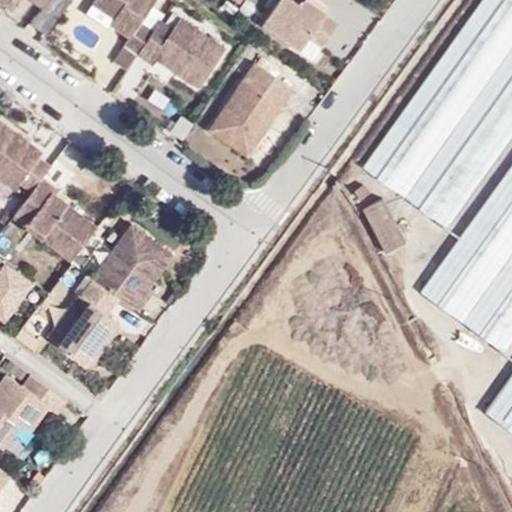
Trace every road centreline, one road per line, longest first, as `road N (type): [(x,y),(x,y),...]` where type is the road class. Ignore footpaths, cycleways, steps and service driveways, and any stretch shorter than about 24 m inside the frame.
road 1 (residential): [(55,511),(253,231)]
road 2 (residential): [(253,231),(0,48)]
road 3 (residential): [(253,231),(422,0)]
